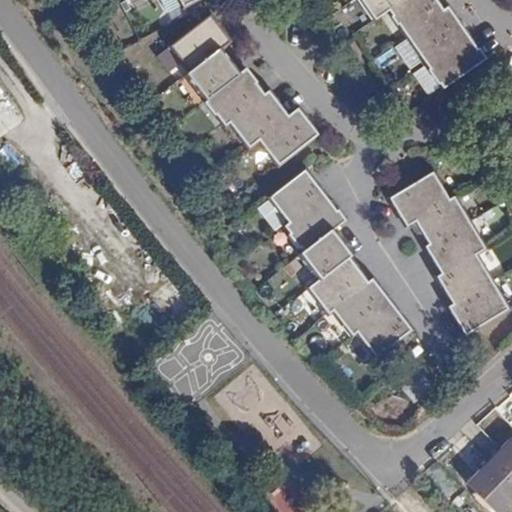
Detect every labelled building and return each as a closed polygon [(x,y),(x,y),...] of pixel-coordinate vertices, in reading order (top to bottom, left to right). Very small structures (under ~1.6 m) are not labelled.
[(177,0),(182,8),(199,0),(177,0)] [(402,0),(358,0),(373,21),(386,11),(402,0)] [(405,38),(444,11),(437,0),(402,0),(386,11),(405,38)] [(425,65),(467,33),(449,8),(444,11),(405,38),(425,65)] [(189,74),(222,49),(231,42),(210,17),(170,49),(189,74)] [(443,91),(486,60),(467,33),(425,65),(443,91)] [(206,103),(242,74),(222,49),(189,74),(186,77),(206,103)] [(229,124),(266,95),(246,71),(242,74),(206,103),(225,127),(229,124)] [(0,88),(0,122),(7,131),(24,117),(0,88)] [(258,140),(290,116),(270,92),(266,95),(229,124),(249,148),(258,140)] [(279,167),(318,135),(299,109),(290,116),(258,140),(279,167)] [(326,196),(306,170),(269,199),(288,224),(326,196)] [(433,173),(389,199),(404,226),(410,223),(450,200),(433,173)] [(97,182),(83,192),(92,206),(107,196),(97,182)] [(344,221),(326,196),(288,224),(283,228),(303,253),(335,229),(344,221)] [(450,200),(410,223),(425,246),(470,221),(456,197),(450,200)] [(117,247),(137,229),(111,199),(91,217),(117,247)] [(470,221),(425,246),(441,275),(477,254),(486,248),(470,221)] [(353,254),(335,229),(303,253),(298,257),(317,282),(350,258),(353,254)] [(477,254),(441,275),(437,278),(453,305),(493,282),(477,254)] [(327,314),(331,310),(369,282),(350,258),(317,282),(308,289),(327,314)] [(352,337),(356,334),(393,305),(374,279),(369,282),(331,310),(352,337)] [(448,308),(465,337),(509,310),(493,282),(453,305),(448,308)] [(356,334),(375,359),(412,330),(393,305),(356,334)] [(415,403),(435,387),(422,370),(402,387),(415,403)] [(497,443),(486,455),(511,480),(511,437),(503,448),(497,443)] [(511,511),(511,480),(486,455),(475,466),(479,471),(467,485),(495,511),(511,511)]
